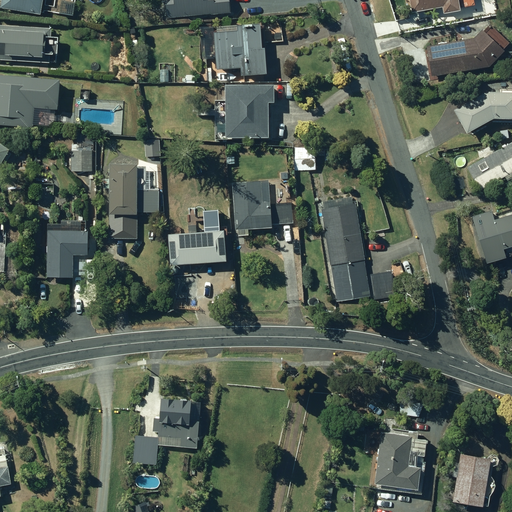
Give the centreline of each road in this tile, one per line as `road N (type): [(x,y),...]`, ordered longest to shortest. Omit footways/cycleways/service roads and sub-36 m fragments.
road 1 (unclassified): [(353,0),(427,244),(445,332),(439,361)]
road 2 (secondary): [(439,361),(318,338),(103,346)]
road 3 (unclassified): [(99,511),(103,346)]
